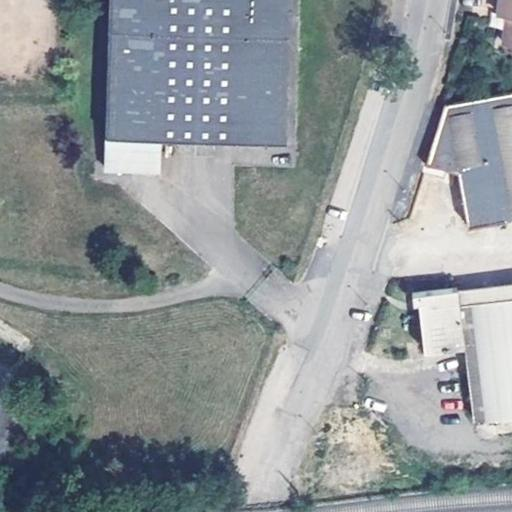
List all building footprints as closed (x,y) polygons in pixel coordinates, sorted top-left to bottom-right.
[(110,0),(108,167),(161,168),(162,138),(201,139),(216,140),(288,142),(290,0),(110,0)] [(511,0),(498,0),(496,14),(508,16),(507,22),(504,43),(511,44),(511,0)] [(425,162),(455,170),(462,202),(468,226),(499,220),(501,229),(507,227),(506,219),(511,217),(511,92),(445,105),(425,162)] [(216,140),(201,139),(200,152),(208,152),(216,152),(216,140)] [(456,289),(412,294),(413,303),(420,303),(425,350),(467,346),(475,418),(511,413),(511,279),(497,281),(497,284),(498,300),(458,304),(456,289)] [(497,284),(456,289),(458,304),(498,300),(497,284)] [(356,428),(336,431),(340,456),(337,456),(342,495),(365,491),(356,428)]
